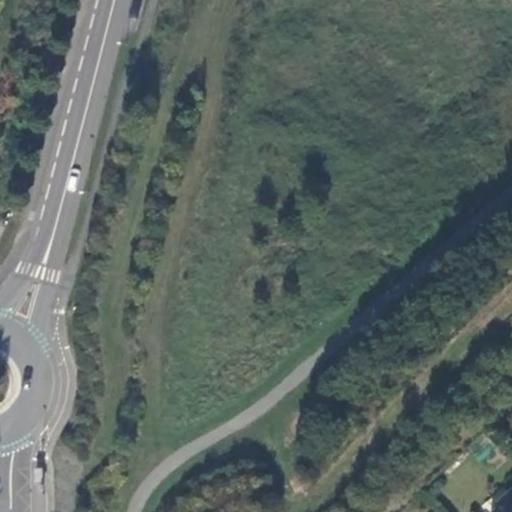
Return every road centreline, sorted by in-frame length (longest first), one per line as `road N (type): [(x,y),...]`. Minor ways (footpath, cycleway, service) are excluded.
road 1 (tertiary): [(114,0),(56,223)]
road 2 (tertiary): [(39,364),(56,223)]
